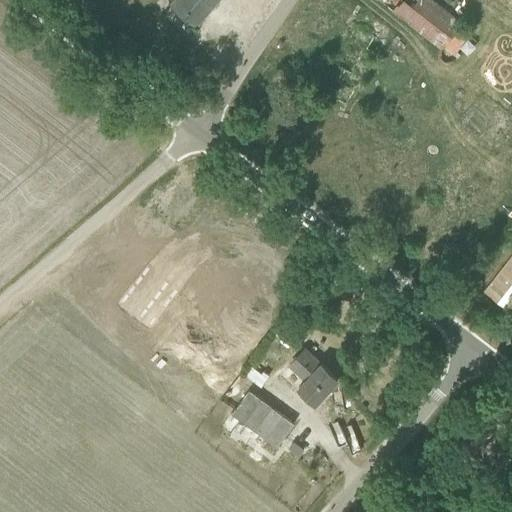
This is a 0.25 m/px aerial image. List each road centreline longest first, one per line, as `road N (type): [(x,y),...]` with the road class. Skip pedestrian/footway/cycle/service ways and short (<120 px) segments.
road 1 (unclassified): [(488,355),(197,135)]
road 2 (unclassified): [(197,135),(21,0)]
road 3 (unclassified): [(357,511),(488,355)]
road 4 (unclassified): [(291,0),(197,135)]
